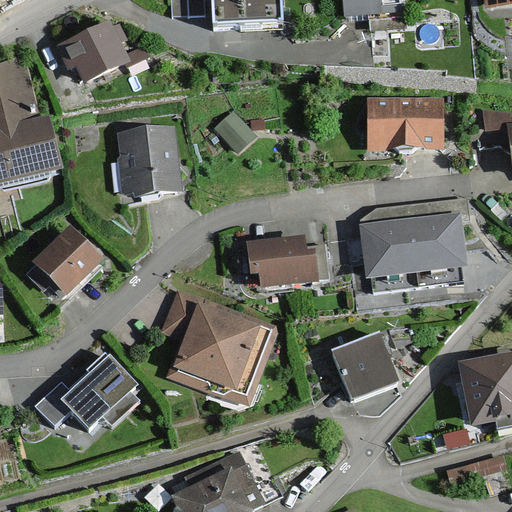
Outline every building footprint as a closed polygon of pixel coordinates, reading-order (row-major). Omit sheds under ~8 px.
[(212,0),(214,29),(267,27),(266,15),(283,14),(282,0),(212,0)] [(348,0),(349,15),(406,11),(405,0),(348,0)] [(511,0),(493,0),(495,11),(511,8),(511,0)] [(119,22),(64,50),(77,75),(85,71),(94,88),(141,64),(119,22)] [(25,54),(0,66),(0,190),(64,175),(50,119),(42,121),(25,54)] [(450,103),(374,107),(376,155),(452,151),(450,103)] [(239,115),(221,131),(246,158),(263,141),(239,115)] [(180,131),(122,138),(130,201),(188,194),(180,131)] [(461,218),(359,230),(366,287),(468,275),(461,218)] [(105,266),(71,233),(26,277),(44,295),(50,290),(65,306),(105,266)] [(313,240),(256,246),(259,278),(270,276),(271,291),(328,285),(325,255),(314,256),(313,240)] [(284,331),(183,297),(169,338),(186,343),(174,377),(259,406),(284,331)] [(389,335),(338,357),(357,403),(409,381),(389,335)] [(69,384),(39,414),(60,435),(78,417),(99,438),(149,388),(117,356),(79,393),(69,384)] [(511,359),(469,368),(483,429),(511,423),(511,359)] [(447,436),(451,451),(475,445),(471,430),(447,436)] [(252,511),(269,504),(243,452),(190,478),(196,491),(179,499),(185,511),(252,511)]
